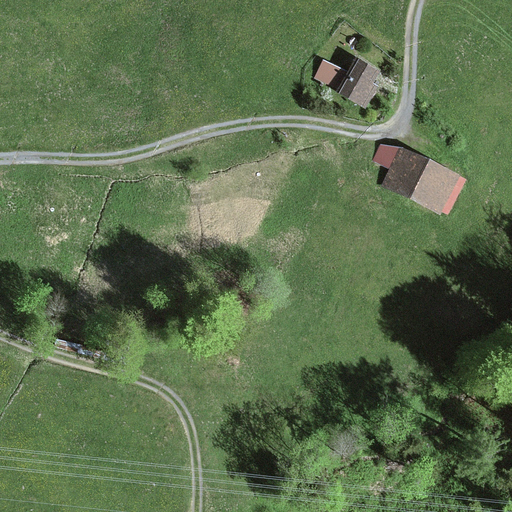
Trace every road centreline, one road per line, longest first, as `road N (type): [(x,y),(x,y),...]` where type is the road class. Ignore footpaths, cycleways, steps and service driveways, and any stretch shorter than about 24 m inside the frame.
road 1 (track): [(419,0),(406,108),(388,130),(261,122),(101,159),(0,160)]
road 2 (track): [(0,333),(143,379),(182,401),(195,450),(195,511)]
